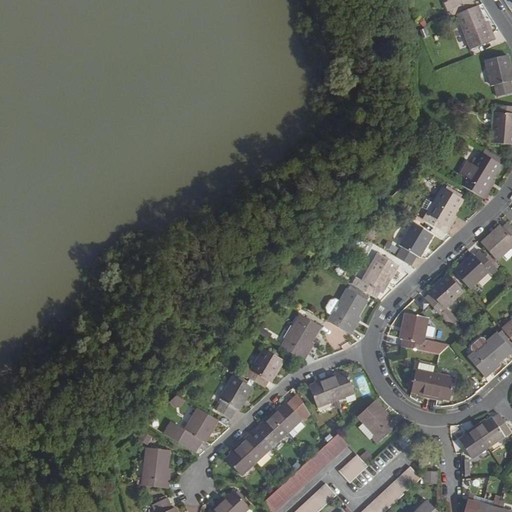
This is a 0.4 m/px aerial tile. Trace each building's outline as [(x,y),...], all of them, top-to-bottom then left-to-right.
[(446,3),(449,10),(474,2),(472,0),(448,0),(450,2),(446,3)] [(451,17),(459,14),(475,7),(474,2),(449,10),(451,17)] [(475,7),(459,14),(472,49),(496,40),(489,21),(486,22),(480,6),(475,7)] [(450,62),(463,57),(455,38),(443,43),(450,62)] [(511,80),(511,73),(507,55),(485,62),(492,86),(496,85),(499,97),(511,92),(511,83),(511,81),(511,80)] [(511,106),(497,105),(493,142),(511,144),(511,106)] [(482,153),(501,164),(505,159),(485,147),(482,153)] [(492,180),(501,164),(482,153),(474,166),(468,162),(461,174),(467,178),(463,185),(486,199),(496,183),(492,180)] [(423,180),(418,174),(413,179),(418,185),(423,180)] [(448,184),(445,188),(462,199),(465,194),(448,184)] [(462,199),(445,188),(444,187),(425,220),(448,234),(457,218),(454,216),(464,200),(462,199)] [(501,226),(483,243),(500,261),(511,250),(511,225),(509,222),(503,227),(501,226)] [(433,234),(414,223),(401,245),(404,247),(398,256),(413,265),(418,255),(421,257),(433,234)] [(371,266),(379,252),(372,248),(364,262),(371,266)] [(475,255),(456,272),(473,290),(492,272),(495,275),(500,271),(482,251),(476,256),(475,255)] [(401,264),(379,252),(371,266),(362,280),(359,278),(355,285),(378,298),(381,292),(384,293),(401,264)] [(432,294),(427,299),(445,318),(451,313),(448,310),(466,292),(449,275),(430,292),(432,294)] [(367,299),(347,288),(340,300),(333,313),(329,321),(352,334),(361,317),(358,315),(367,299)] [(328,311),(333,313),(340,300),(335,298),(331,299),(327,306),(328,311)] [(411,347),(437,352),(438,345),(434,344),(438,319),(414,314),(410,340),(412,340),(411,347)] [(312,342),(321,326),(301,315),(282,347),(305,361),(315,344),(312,342)] [(503,332),(511,341),(511,340),(511,338),(505,330),(503,332)] [(500,334),(511,348),(511,342),(511,341),(503,332),(500,334)] [(502,362),(511,353),(511,348),(500,334),(472,358),(487,378),(504,365),(502,362)] [(284,361),(264,348),(250,370),(246,368),(242,374),(265,388),(269,382),(271,383),(284,361)] [(421,366),(420,374),(434,377),(436,370),(421,366)] [(317,403),(355,389),(348,372),(337,376),(335,373),(321,378),(323,381),(311,385),(317,403)] [(434,377),(420,374),(417,374),(413,392),(425,394),(425,397),(439,400),(440,397),(452,399),(456,382),(437,378),(434,377)] [(255,389),(236,378),(222,399),(224,401),(218,410),(233,419),(238,410),(241,411),(255,389)] [(299,393),(297,395),(309,413),(311,411),(299,393)] [(309,413),(297,395),(289,403),(288,402),(279,410),(278,408),(272,413),(274,415),(263,425),(261,424),(251,433),(253,435),(242,445),(240,443),(235,448),(237,450),(226,459),(240,475),(303,417),(303,418),(309,413)] [(179,396),(172,403),(178,406),(182,405),(187,401),(179,396)] [(396,419),(378,399),(360,416),(366,423),(377,435),(374,438),(379,443),(399,426),(394,420),(396,419)] [(168,432),(199,451),(205,442),(206,442),(220,420),(199,408),(185,430),(173,423),(168,432)] [(508,438),(511,435),(511,430),(503,416),(497,421),(495,418),(484,426),(482,423),(471,431),(472,434),(461,441),(471,456),(505,434),(508,438)] [(374,438),(377,435),(366,423),(361,427),(371,440),(374,438)] [(198,454),(199,451),(168,432),(167,434),(198,454)] [(272,511),(275,511),(350,444),(340,434),(265,503),(272,511)] [(149,449),(145,486),(171,489),(173,470),(169,470),(171,451),(149,449)] [(350,482),(369,465),(360,456),(341,473),(350,482)] [(388,511),(425,479),(414,468),(365,511),(388,511)] [(444,485),(444,473),(432,473),(432,485),(444,485)] [(317,511),(336,495),(328,485),(298,511),(317,511)] [(480,499),(482,494),(477,492),(469,511),(511,511),(506,509),(508,504),(500,500),(498,506),(488,502),(480,499)] [(230,501),(227,499),(216,509),(218,511),(217,511),(245,511),(251,507),(238,493),(234,497),(230,501)] [(490,497),(482,494),(480,499),(488,502),(490,497)] [(177,511),(175,508),(173,509),(168,500),(153,507),(156,511),(177,511)] [(439,511),(430,502),(422,509),(418,505),(411,511),(439,511)]
